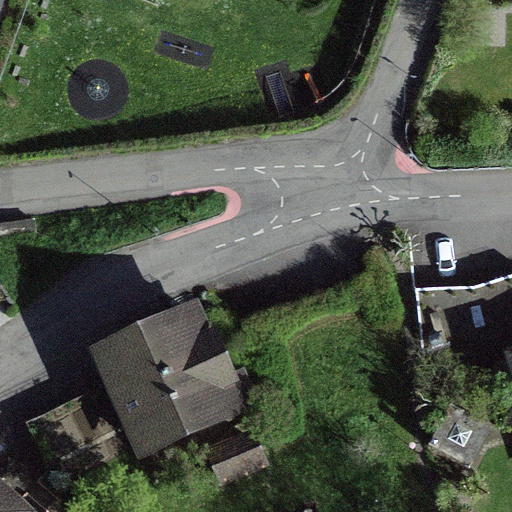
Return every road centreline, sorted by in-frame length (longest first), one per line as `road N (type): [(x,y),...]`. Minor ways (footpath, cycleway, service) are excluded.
road 1 (residential): [(355,167),(265,239),(79,308),(0,381)]
road 2 (residential): [(0,184),(223,157),(355,167)]
road 3 (residential): [(412,0),(355,167)]
road 4 (residential): [(355,167),(433,195),(511,189)]
